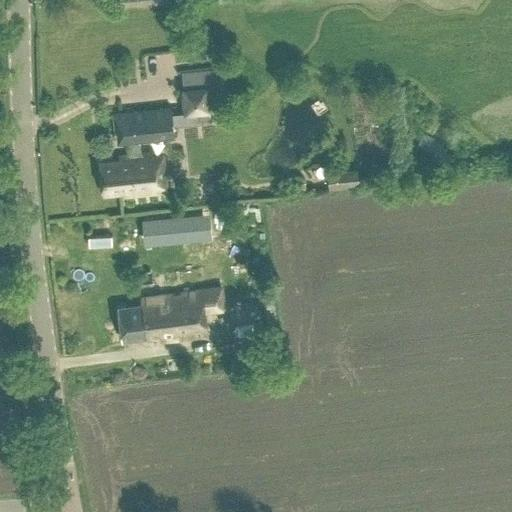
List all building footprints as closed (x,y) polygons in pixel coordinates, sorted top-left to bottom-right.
[(212,53),(208,28),(195,30),(199,55),(212,53)] [(207,84),(183,87),(186,108),(186,110),(209,108),(209,107),(207,84)] [(123,194),(157,190),(169,189),(165,154),(153,155),(153,152),(153,151),(143,152),(138,139),(175,135),(174,126),(188,124),(186,110),(172,112),(172,110),(172,109),(171,105),(113,111),(115,129),(118,129),(119,141),(128,140),(130,153),(119,154),(119,159),(100,161),(103,192),(123,189),(123,194)] [(331,188),(359,185),(357,168),(329,171),(331,188)] [(306,191),(305,180),(297,180),(298,192),(306,191)] [(140,284),(153,282),(152,274),(139,276),(140,284)] [(172,290),(178,337),(209,333),(202,286),(172,290)] [(142,302),(118,305),(123,339),(162,334),(163,339),(178,337),(172,290),(141,294),(142,302)] [(276,362),(275,355),(250,359),(251,366),(276,362)]
